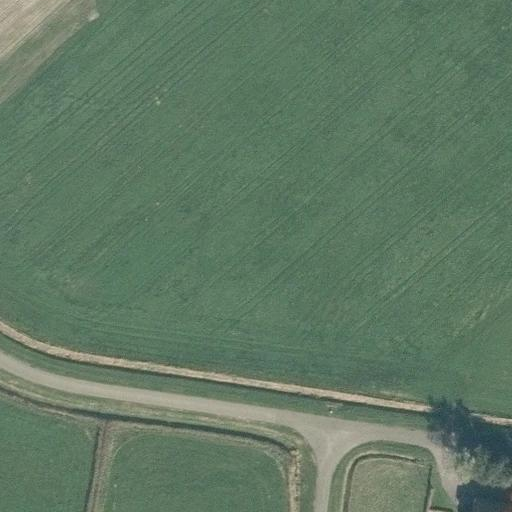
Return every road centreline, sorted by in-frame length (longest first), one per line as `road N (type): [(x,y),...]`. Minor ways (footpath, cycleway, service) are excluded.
road 1 (unclassified): [(0,363),(66,388),(327,425)]
road 2 (unclassified): [(327,425),(511,446)]
